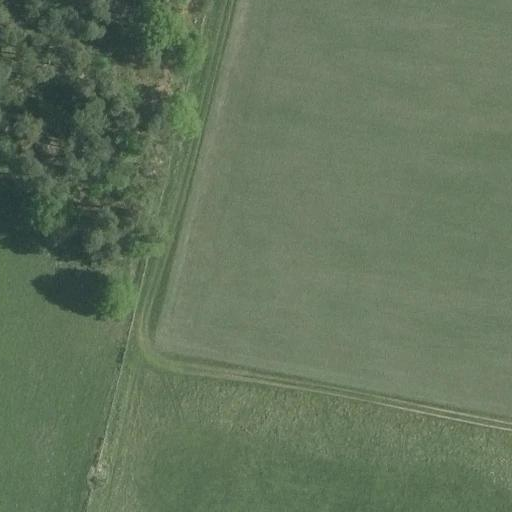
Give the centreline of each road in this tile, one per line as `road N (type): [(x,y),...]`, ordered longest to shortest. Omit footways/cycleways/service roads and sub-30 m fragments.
road 1 (track): [(511,424),(256,374),(192,358),(140,333)]
road 2 (track): [(227,0),(140,333)]
